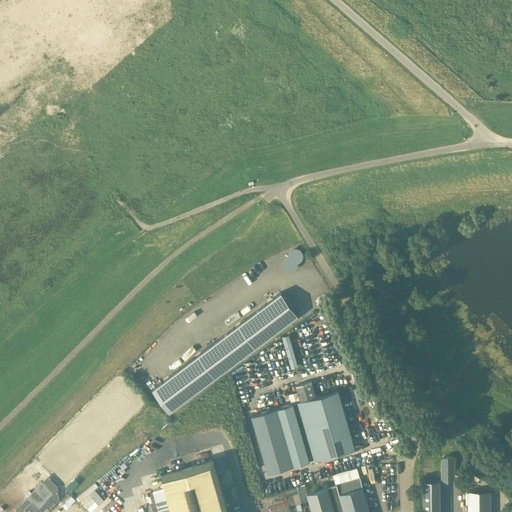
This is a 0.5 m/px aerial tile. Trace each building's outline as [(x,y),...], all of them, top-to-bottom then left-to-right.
[(281,291),(153,388),(170,410),(298,314),(281,291)] [(291,367),(299,365),(292,333),(284,334),(291,367)] [(291,402),(252,414),(268,471),(309,459),(310,461),(355,448),(338,389),(315,395),(311,381),(295,387),(296,389),(299,400),(294,402),(291,402)] [(296,389),(288,392),(291,402),(294,402),(299,400),(296,389)] [(440,447),(435,436),(429,439),(435,450),(440,447)] [(224,511),(209,461),(161,475),(165,487),(153,490),(159,511),(224,511)] [(316,489),(323,511),(369,511),(356,468),(332,475),(335,484),(316,489)] [(44,511),(46,511),(60,499),(42,482),(16,509),(18,511),(27,511),(24,509),(33,500),(44,511)] [(100,502),(88,489),(78,498),(90,511),(100,502)] [(307,492),(312,511),(323,511),(316,489),(307,492)] [(468,511),(490,511),(490,490),(468,490),(468,511)] [(298,511),(293,494),(288,495),(292,511),(298,511)] [(75,499),(71,495),(63,505),(66,508),(75,499)]
